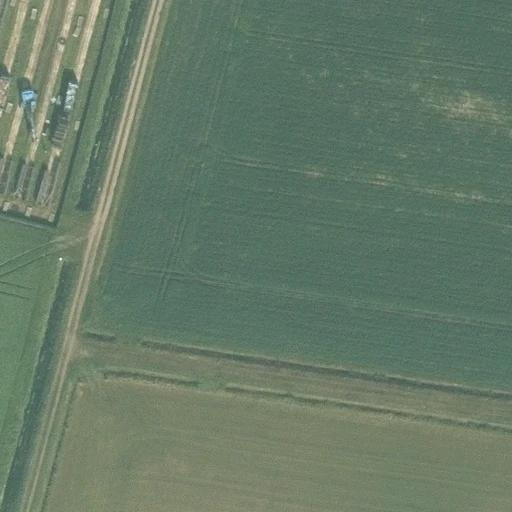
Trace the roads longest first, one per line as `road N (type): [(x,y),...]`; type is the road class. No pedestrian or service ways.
road 1 (track): [(26,511),(158,0)]
road 2 (track): [(69,351),(511,415)]
